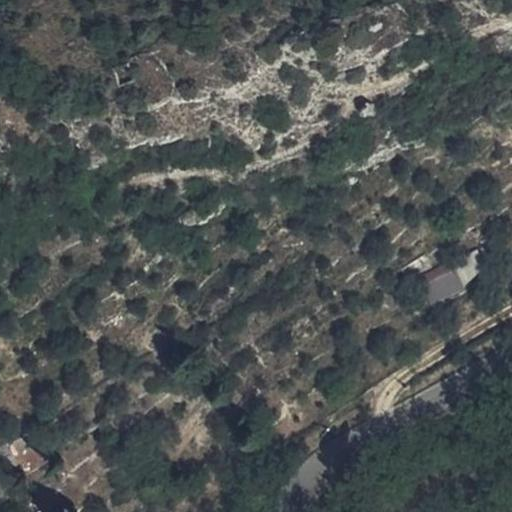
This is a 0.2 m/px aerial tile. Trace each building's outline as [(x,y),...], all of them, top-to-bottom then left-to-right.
[(418,243),(410,228),(389,240),(397,255),(418,243)] [(452,231),(430,245),(439,259),(461,245),(452,231)] [(422,275),(433,301),(470,285),(458,259),(422,275)] [(33,459),(51,449),(41,432),(23,442),(33,459)] [(0,463),(0,492),(21,481),(9,459),(0,463)]
